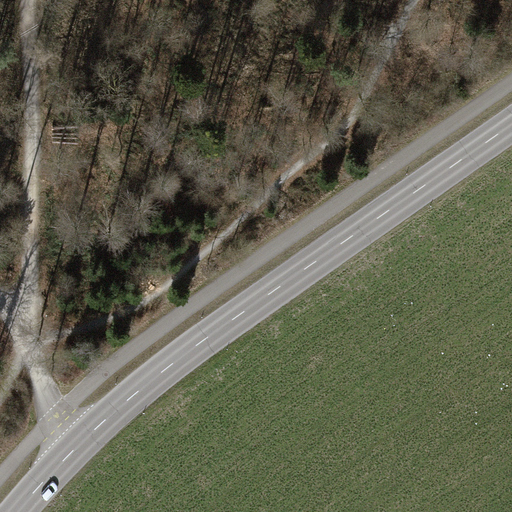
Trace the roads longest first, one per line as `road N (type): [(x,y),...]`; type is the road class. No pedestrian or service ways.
road 1 (secondary): [(511,127),(188,352),(78,445),(17,511)]
road 2 (track): [(28,0),(26,351)]
